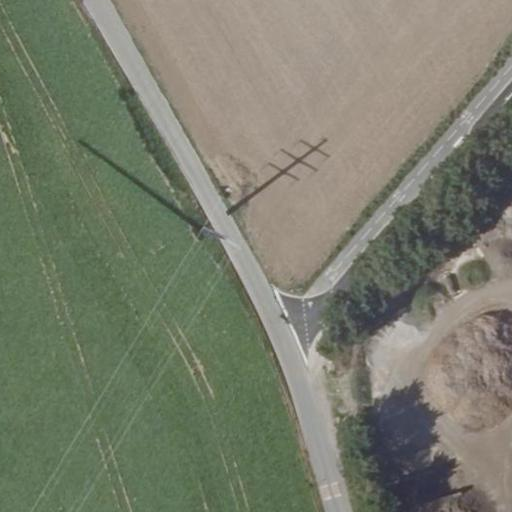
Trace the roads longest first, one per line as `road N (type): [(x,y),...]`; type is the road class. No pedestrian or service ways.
road 1 (unclassified): [(338,511),(277,326),(96,0)]
road 2 (track): [(283,339),(511,85)]
